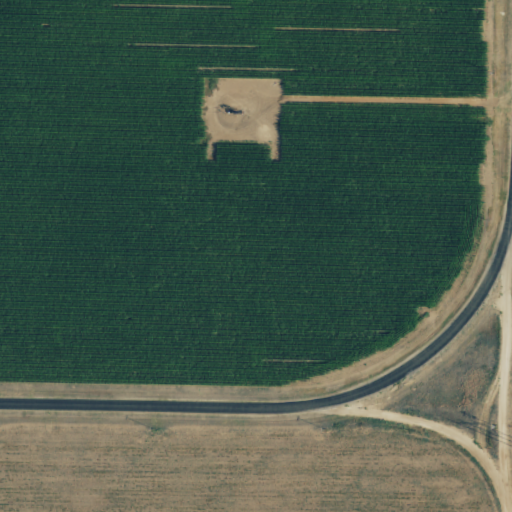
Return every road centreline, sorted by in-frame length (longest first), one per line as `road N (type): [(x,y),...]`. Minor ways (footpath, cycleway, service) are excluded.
road 1 (tertiary): [(0,407),(274,412),(334,400),(393,379),(465,323),(502,243)]
road 2 (residential): [(504,511),(502,243)]
